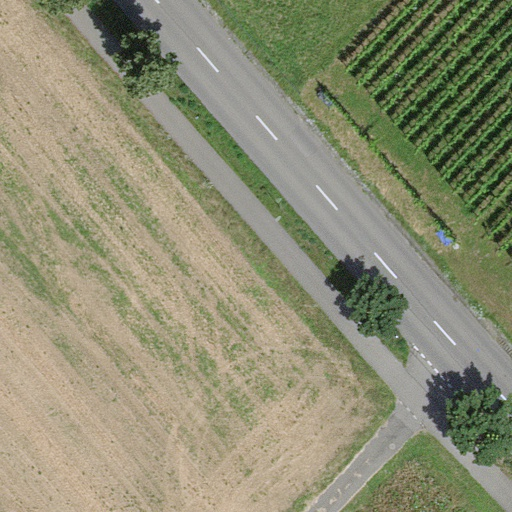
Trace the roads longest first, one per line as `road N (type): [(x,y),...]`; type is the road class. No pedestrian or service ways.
road 1 (secondary): [(159,0),(511,406)]
road 2 (track): [(466,359),(318,511)]
